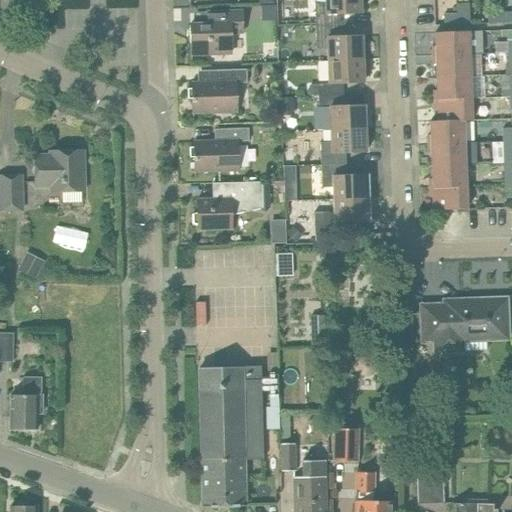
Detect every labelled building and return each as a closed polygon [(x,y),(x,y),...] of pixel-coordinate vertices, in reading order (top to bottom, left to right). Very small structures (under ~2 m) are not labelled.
[(324,0),(325,3),(314,3),(315,26),(340,25),(340,13),(361,13),(360,0),(324,0)] [(275,20),(275,7),(263,8),(263,20),(275,20)] [(240,11),(233,11),(213,12),(213,24),(190,24),(191,55),(230,54),(229,33),(241,33),(240,11)] [(511,13),(500,14),(501,23),(511,22),(511,13)] [(479,24),(478,14),(456,15),(456,24),(479,24)] [(501,23),(500,14),(478,14),(479,24),(501,23)] [(456,24),(456,15),(443,16),(444,25),(456,24)] [(341,37),(340,25),(315,26),(315,49),(326,49),(327,61),(363,59),(362,36),(341,37)] [(432,55),(468,54),(467,32),(435,33),(435,46),(432,46),(432,55)] [(469,76),(468,54),(432,55),(432,64),(436,64),(436,77),(469,76)] [(317,83),(317,85),(307,86),(308,96),(317,96),(343,95),(343,83),(363,82),(363,59),(327,61),(328,82),(317,83)] [(246,69),(236,70),(216,70),(217,82),(191,83),(192,113),(236,112),(235,83),(247,83),(246,69)] [(511,96),(511,74),(507,75),(502,75),(502,97),(511,97),(511,96)] [(469,76),(436,77),(437,90),(433,91),(434,100),(470,98),(469,76)] [(343,107),(343,95),(317,96),(318,108),(329,108),(329,129),(365,128),(364,106),(343,107)] [(290,97),(280,97),(281,107),(287,107),(290,103),(290,97)] [(470,121),(470,98),(434,100),(434,108),(437,108),(438,121),(438,122),(462,121),(470,121)] [(438,122),(438,121),(430,121),(430,135),(427,135),(427,144),(463,143),(462,121),(438,122)] [(274,135),(274,126),(261,126),(261,136),(274,135)] [(248,128),(238,128),(218,129),(218,141),(193,142),(194,172),(238,170),(237,142),(249,141),(248,128)] [(365,128),(329,129),(330,142),(320,143),(321,165),(346,164),(345,152),(366,152),(365,128)] [(504,142),(511,141),(511,130),(503,130),(504,142)] [(463,143),(427,144),(427,153),(431,153),(431,166),(463,165),(463,143)] [(61,191),(64,191),(84,191),(83,151),(60,151),(60,155),(34,155),(35,187),(61,186),(61,191)] [(346,164),(321,165),(321,188),(332,188),(332,199),(368,198),(367,175),(346,176),(346,164)] [(463,165),(431,166),(432,179),(428,179),(429,189),(464,188),(463,165)] [(20,176),(0,176),(0,210),(21,210),(20,176)] [(262,182),(237,183),(217,183),(218,199),(196,200),(197,230),(230,229),(230,216),(262,208),(262,193),(262,182)] [(465,209),(464,188),(429,189),(429,197),(433,197),(433,211),(465,209)] [(295,189),(283,189),(283,201),(295,201),(295,189)] [(368,198),(332,199),(333,212),(313,212),(314,235),(348,234),(348,222),(369,221),(368,198)] [(292,228),(287,234),(295,241),(300,235),(292,228)] [(262,246),(215,248),(215,260),(262,259),(262,246)] [(26,252),(18,270),(35,278),(43,259),(26,252)] [(297,276),(296,252),(278,253),(279,277),(297,276)] [(199,298),(200,320),(209,320),(208,310),(211,310),(210,297),(199,298)] [(435,352),(462,351),(461,340),(507,338),(505,299),(459,301),(459,305),(422,306),(423,341),(435,341),(435,352)] [(311,345),(324,345),(323,316),(310,316),(311,345)] [(0,362),(12,362),(12,333),(0,333),(0,362)] [(356,364),(356,365),(356,366),(356,367),(356,368),(357,369),(357,370),(358,371),(358,372),(359,372),(360,373),(361,374),(362,374),(363,375),(364,375),(365,375),(366,375),(367,375),(368,375),(369,375),(370,375),(370,374),(371,374),(372,373),(373,373),(373,372),(374,372),(374,371),(375,370),(375,369),(376,368),(376,367),(376,366),(376,365),(376,364),(376,363),(375,362),(375,361),(375,360),(374,360),(374,359),(373,358),(372,358),(372,357),(371,357),(370,356),(369,356),(368,356),(367,356),(366,356),(365,356),(364,356),(363,356),(362,356),(361,357),(360,358),(359,358),(359,359),(358,360),(357,361),(357,362),(357,363),(356,364)] [(261,415),(260,392),(260,368),(217,369),(217,368),(198,368),(202,507),(245,506),(244,459),(262,459),(261,415)] [(10,395),(10,409),(10,429),(37,430),(37,413),(42,414),(42,395),(41,395),(41,377),(22,377),(21,395),(10,395)] [(279,407),(265,407),(266,430),(279,429),(279,407)] [(357,431),(334,430),(333,464),(357,464),(357,431)] [(280,472),(294,471),(293,444),(280,444),(280,472)] [(293,478),(293,500),(293,511),(325,511),(324,461),(301,461),(302,477),(293,478)] [(390,511),(391,501),(373,501),(374,473),(356,472),(355,511),(390,511)] [(436,474),(416,474),(417,507),(437,506),(443,506),(442,473),(436,474)] [(495,511),(496,504),(471,503),(451,503),(450,511),(495,511)]
